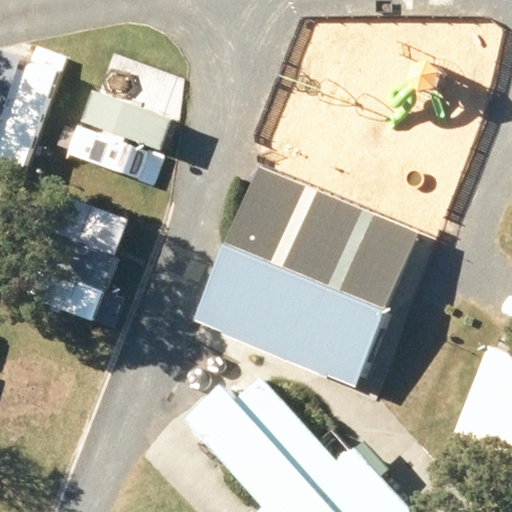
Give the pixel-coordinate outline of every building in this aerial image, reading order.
[(0,168),(25,177),(62,73),(0,50),(0,168)] [(138,153),(150,123),(92,101),(80,132),(138,153)] [(223,249),(382,314),(415,235),(256,170),(223,249)] [(0,245),(14,202),(0,197),(0,245)] [(104,291),(116,257),(44,231),(32,264),(104,291)] [(0,433),(35,446),(60,376),(0,354),(0,433)] [(183,423),(260,509),(256,511),(407,511),(350,448),(334,462),(260,379),(235,402),(222,388),(183,423)] [(0,511),(12,511),(13,509),(0,503),(0,511)]
